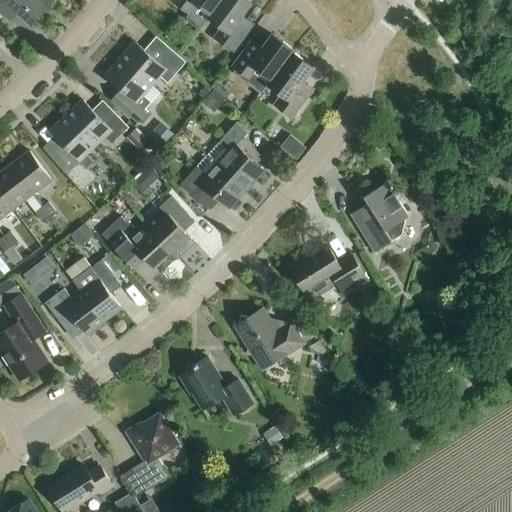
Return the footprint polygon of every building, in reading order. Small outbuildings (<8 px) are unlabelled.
[(0,0),(0,13),(10,23),(18,14),(32,26),(48,7),(40,0),(0,0)] [(210,15),(222,0),(169,0),(190,15),(187,18),(188,23),(198,31),(208,18),(210,15)] [(252,4),(246,0),(222,0),(210,15),(208,18),(222,28),(214,39),(233,52),(254,24),(242,16),(252,4)] [(264,90),(268,84),(271,79),(293,53),(294,52),(272,35),(263,47),(253,39),(232,67),(236,70),(233,74),(260,94),(264,90)] [(135,43),(120,60),(151,86),(159,77),(167,84),(185,63),(158,39),(146,53),(135,43)] [(465,52),(473,49),(470,39),(461,42),(465,52)] [(293,53),(271,79),(268,84),(282,95),(274,106),(292,119),(314,90),(304,82),(314,69),(293,53)] [(151,86),(120,60),(106,76),(121,89),(111,100),(138,124),(148,113),(145,110),(159,93),(151,86)] [(67,116),(95,146),(104,137),(111,145),(128,129),(116,115),(106,125),(83,101),(67,116)] [(86,154),(95,146),(67,116),(51,132),(69,151),(55,163),(81,193),(97,178),(87,168),(93,162),(86,154)] [(160,123),(147,138),(160,150),(173,135),(160,123)] [(216,163),(247,190),(264,171),(236,146),(247,134),(235,124),(218,143),(227,151),(216,163)] [(135,130),(126,138),(138,151),(147,143),(135,130)] [(307,149),(291,136),(281,148),(297,161),(307,149)] [(29,152),(10,167),(32,195),(51,180),(29,152)] [(229,210),(247,190),(216,163),(206,175),(197,167),(179,186),(191,197),(201,185),(229,210)] [(0,174),(0,193),(13,210),(32,195),(10,167),(0,174)] [(159,177),(150,168),(132,184),(142,194),(159,177)] [(405,219),(409,217),(387,183),(364,197),(368,204),(350,215),(374,254),(392,242),(402,236),(405,219)] [(0,219),(13,210),(0,193),(0,219)] [(152,231),(170,252),(177,260),(195,243),(169,215),(179,206),(171,197),(153,213),(155,215),(146,224),(152,231)] [(48,203),(42,208),(49,218),(56,213),(48,203)] [(43,223),(49,218),(42,208),(35,213),(43,223)] [(135,271),(147,260),(153,267),(170,252),(152,231),(146,224),(145,223),(135,233),(120,217),(101,235),(135,271)] [(3,237),(11,247),(18,242),(10,232),(3,237)] [(0,246),(5,252),(11,247),(3,237),(0,239),(0,246)] [(338,263),(328,248),(315,256),(314,253),(289,269),(310,302),(338,285),(345,297),(368,282),(351,255),(338,263)] [(109,255),(101,261),(116,280),(125,274),(109,255)] [(81,293),(104,323),(122,309),(110,294),(121,286),(116,280),(101,261),(91,268),(83,258),(68,270),(76,280),(74,281),(82,292),(81,293)] [(0,304),(19,292),(12,282),(0,289),(0,304)] [(86,336),(104,323),(81,293),(72,300),(64,289),(45,304),(60,323),(70,315),(86,336)] [(45,333),(43,329),(21,295),(4,306),(16,324),(0,334),(0,351),(19,381),(48,362),(34,341),(45,333)] [(304,344),(291,323),(276,332),(263,310),(249,318),(241,317),(239,325),(235,327),(248,348),(246,356),(252,357),(261,371),(275,362),(304,344)] [(234,416),(253,404),(238,380),(226,388),(207,358),(194,366),(195,368),(180,377),(191,395),(193,394),(203,410),(222,398),(234,416)] [(158,459),(180,445),(160,414),(142,425),(141,423),(125,432),(134,447),(136,446),(146,461),(132,470),(146,492),(169,477),(158,459)] [(272,446),(283,438),(276,429),(265,437),(272,446)] [(100,495),(112,488),(100,467),(88,474),(83,466),(48,488),(63,511),(65,511),(98,492),(100,495)] [(120,511),(143,511),(132,493),(115,503),(120,511)] [(35,511),(28,500),(9,511),(35,511)]
